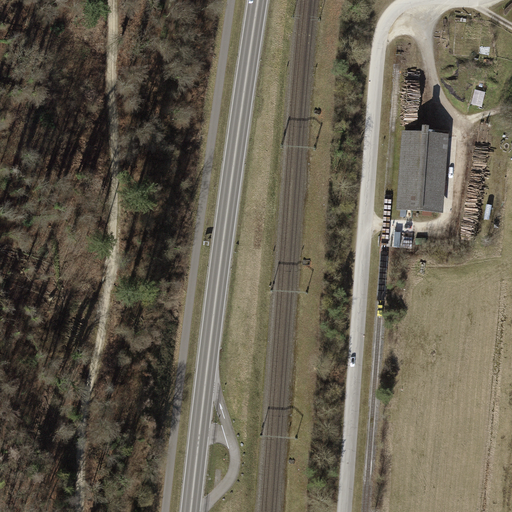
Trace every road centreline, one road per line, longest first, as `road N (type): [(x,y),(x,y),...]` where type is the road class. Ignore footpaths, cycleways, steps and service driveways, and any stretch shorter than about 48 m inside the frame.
road 1 (unclassified): [(344,511),(376,59),(382,26),(413,0)]
road 2 (trunk): [(191,511),(258,0)]
road 3 (track): [(111,0),(118,215),(84,416),(78,511)]
road 4 (track): [(364,224),(425,229),(452,216),(464,129),(427,65),(421,0)]
road 5 (track): [(48,511),(59,428),(109,287)]
